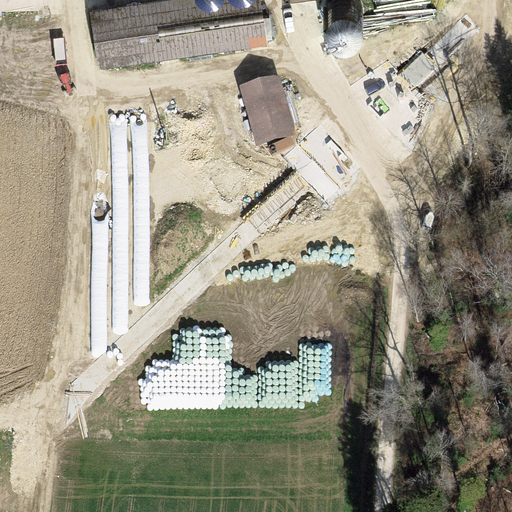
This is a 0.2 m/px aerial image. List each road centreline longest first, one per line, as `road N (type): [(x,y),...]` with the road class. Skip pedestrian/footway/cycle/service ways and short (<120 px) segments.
road 1 (track): [(395,511),(400,274),(387,207),(335,83),(299,68),(89,85),(74,0)]
road 2 (track): [(44,511),(89,85)]
road 3 (track): [(335,83),(440,0)]
